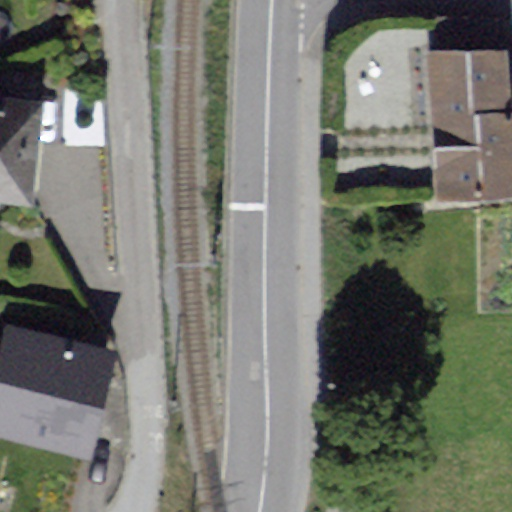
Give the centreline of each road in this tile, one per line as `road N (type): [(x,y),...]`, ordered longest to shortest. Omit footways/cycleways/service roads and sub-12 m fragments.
road 1 (residential): [(117,0),(147,407),(135,511)]
road 2 (secondary): [(274,0),(261,511)]
